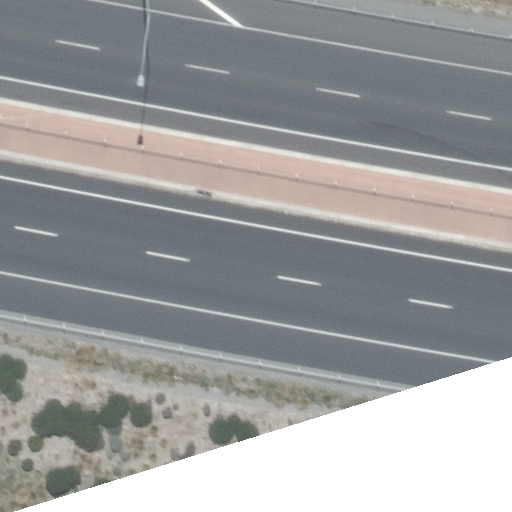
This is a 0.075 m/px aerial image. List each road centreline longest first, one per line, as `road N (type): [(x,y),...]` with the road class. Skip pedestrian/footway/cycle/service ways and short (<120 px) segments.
road 1 (motorway): [(511,320),(0,222)]
road 2 (motorway): [(0,31),(511,122)]
